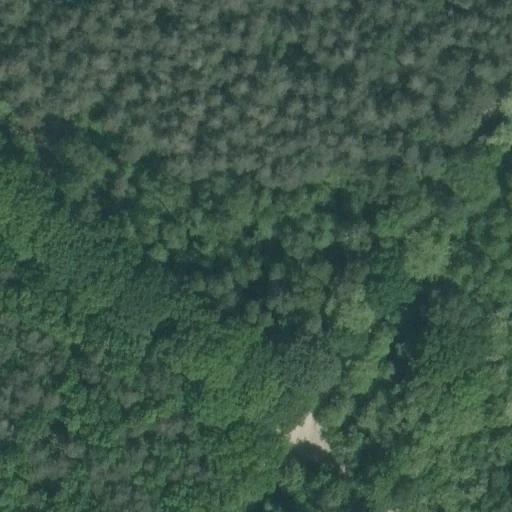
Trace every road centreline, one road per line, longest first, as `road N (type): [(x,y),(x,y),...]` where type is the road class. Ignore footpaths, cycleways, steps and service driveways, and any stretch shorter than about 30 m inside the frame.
road 1 (track): [(511,64),(221,511)]
road 2 (track): [(0,186),(294,396)]
road 3 (track): [(448,511),(294,396)]
